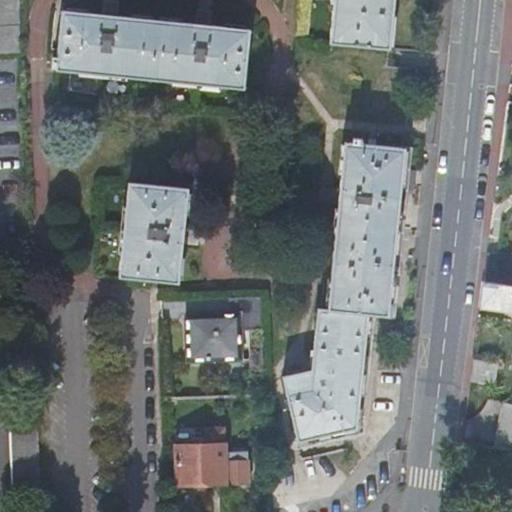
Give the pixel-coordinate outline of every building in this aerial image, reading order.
[(15,0),(0,0),(0,51),(18,51),(15,0)] [(336,0),(332,46),(391,52),(396,0),(336,0)] [(246,90),(252,32),(63,11),(58,58),(54,57),(52,67),(57,68),(57,70),(246,90)] [(311,371),(284,378),(299,442),(357,429),(368,315),(388,316),(406,147),(362,144),(363,138),(354,137),(354,143),(345,142),(329,310),(318,309),(311,371)] [(190,190),(131,183),(120,278),(180,284),(190,190)] [(511,285),(484,282),(480,308),(511,312),(511,285)] [(241,313),(187,315),(188,365),(243,363),(241,313)] [(473,359),(470,381),(496,385),(498,363),(473,359)] [(511,404),(502,403),(494,447),(511,450),(511,404)] [(10,425),(12,491),(39,490),(36,424),(10,425)] [(179,493),(249,486),(246,457),(225,459),(222,432),(201,435),(203,451),(174,454),(179,493)]
